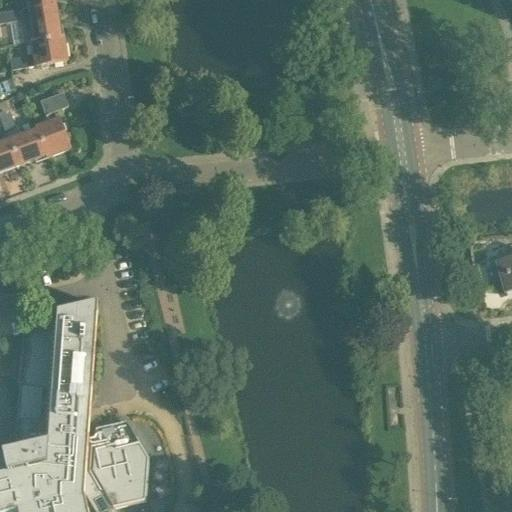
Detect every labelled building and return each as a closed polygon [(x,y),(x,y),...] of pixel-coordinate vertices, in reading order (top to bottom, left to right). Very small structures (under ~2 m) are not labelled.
[(55,11),(53,0),(26,0),(29,15),(55,11)] [(55,11),(29,15),(19,17),(23,47),(32,46),(31,45),(60,41),(55,11)] [(14,12),(2,14),(3,19),(0,19),(0,22),(0,24),(16,22),(14,12)] [(62,40),(60,41),(31,45),(32,46),(35,68),(66,64),(62,40)] [(9,61),(10,73),(27,70),(25,58),(9,61)] [(0,84),(0,97),(16,91),(11,81),(0,84)] [(68,110),(67,107),(62,95),(39,104),(45,118),(68,110)] [(0,117),(0,123),(4,134),(15,129),(9,114),(0,117)] [(36,130),(37,133),(46,157),(47,160),(69,152),(58,122),(36,130)] [(46,157),(37,133),(9,143),(18,168),(46,157)] [(9,143),(0,146),(0,174),(18,168),(9,143)] [(511,258),(496,264),(504,295),(511,292),(511,258)] [(13,454),(0,457),(0,511),(14,511),(19,511),(81,511),(79,498),(85,496),(94,511),(105,511),(112,508),(113,509),(144,501),(147,461),(126,425),(95,433),(94,440),(83,440),(92,318),(96,318),(97,306),(56,315),(55,325),(22,333),(13,454)]
